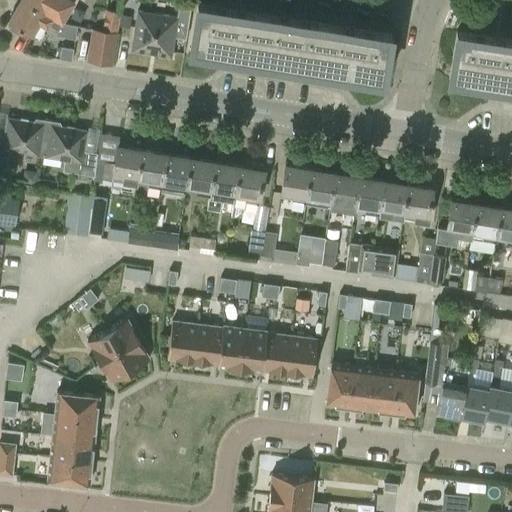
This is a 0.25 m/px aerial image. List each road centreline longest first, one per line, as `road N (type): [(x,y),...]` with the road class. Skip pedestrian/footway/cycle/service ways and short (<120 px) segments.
road 1 (residential): [(398,133),(0,68)]
road 2 (residential): [(221,511),(228,450),(245,429),(511,459)]
road 3 (unknown): [(415,30),(252,4)]
road 4 (residential): [(145,511),(0,495)]
road 5 (residential): [(398,133),(415,30),(437,0)]
